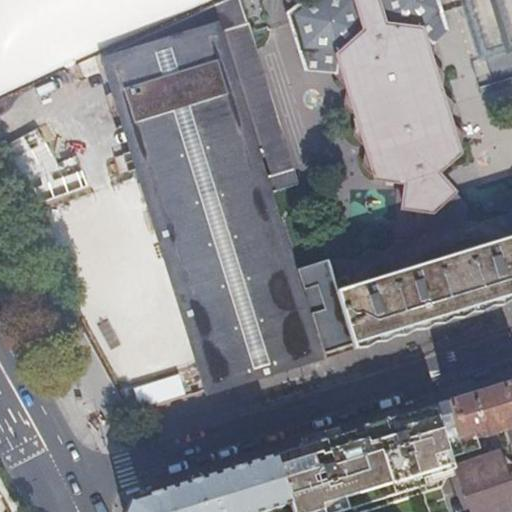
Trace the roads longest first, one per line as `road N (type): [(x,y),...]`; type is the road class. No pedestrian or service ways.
road 1 (tertiary): [(85,492),(511,354)]
road 2 (primary): [(85,492),(0,333)]
